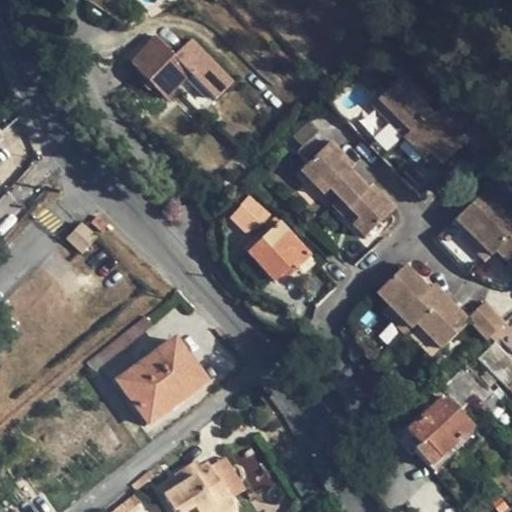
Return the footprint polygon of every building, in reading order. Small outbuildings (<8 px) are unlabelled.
[(128,61),(167,99),(187,78),(212,103),(235,80),(191,37),(175,53),(155,33),(128,61)] [(391,110),(412,131),(432,151),(425,158),(437,170),(464,144),(400,79),(374,104),(385,116),(391,110)] [(385,116),(406,137),(412,131),(391,110),(385,116)] [(412,131),(406,137),(425,158),(432,151),(412,131)] [(330,189),(340,199),(359,218),(352,224),(365,238),(396,208),(374,185),(369,189),(351,169),(355,165),(332,142),(302,172),(324,195),(330,189)] [(471,233),(492,257),(498,251),(511,266),(511,210),(508,215),(486,191),(458,219),(471,233)] [(233,220),(247,235),(257,224),(260,226),(270,215),(251,197),(233,220)] [(333,206),(352,224),(359,218),(340,199),(333,206)] [(244,249),(249,253),(282,222),(277,218),(244,249)] [(105,230),(96,222),(89,230),(98,238),(105,230)] [(314,255),(282,222),(249,253),(276,283),(293,267),(296,271),(314,255)] [(93,241),(81,228),(63,244),(76,258),(93,241)] [(486,263),(492,257),(471,233),(465,239),(486,263)] [(417,325),(430,338),(442,350),(470,322),(468,321),(435,285),(430,289),(407,265),(377,293),(390,307),(412,330),(417,325)] [(486,304),(468,321),(470,322),(487,340),(505,323),(486,304)] [(405,337),(412,330),(390,307),(383,313),(405,337)] [(143,317),(86,363),(92,370),(148,325),(143,317)] [(436,355),(442,350),(430,338),(425,342),(436,355)] [(173,339),(116,381),(147,424),(204,383),(173,339)] [(511,392),(511,358),(496,342),(479,358),(511,392)] [(104,367),(115,378),(140,355),(129,344),(104,367)] [(421,445),(415,451),(422,459),(431,468),(474,427),(461,413),(475,399),(482,407),(480,410),(486,416),(502,401),(468,366),(440,393),(436,389),(421,405),(427,411),(407,431),(421,445)] [(412,454),(415,451),(421,445),(407,431),(399,440),(412,454)] [(223,457),(208,466),(228,498),(243,489),(223,457)] [(171,474),(174,478),(176,482),(199,468),(194,461),(171,474)] [(205,511),(228,498),(208,466),(207,463),(199,468),(176,482),(174,478),(158,488),(172,511),(205,511)] [(147,478),(129,491),(134,497),(151,484),(147,478)] [(219,511),(232,504),(228,498),(205,511),(219,511)] [(326,498),(311,509),(313,511),(322,511),(331,506),(326,498)]
